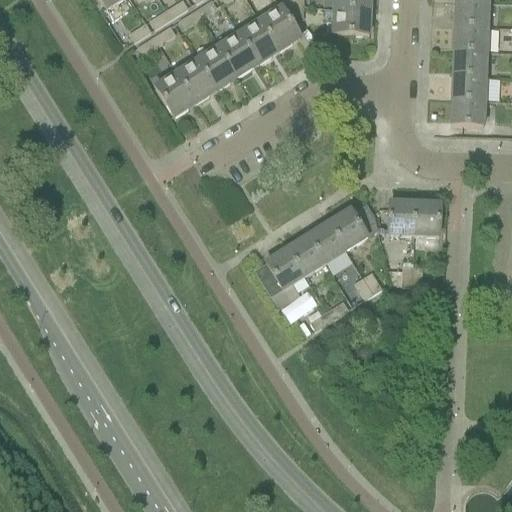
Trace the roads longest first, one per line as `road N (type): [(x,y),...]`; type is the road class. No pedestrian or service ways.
road 1 (secondary): [(319,511),(203,371),(0,46)]
road 2 (secondary): [(0,236),(170,511)]
road 3 (unclassified): [(214,157),(334,92),(400,93)]
road 4 (unclassified): [(500,171),(433,169),(411,156),(401,134),(400,93)]
road 5 (unclassified): [(498,302),(500,171)]
